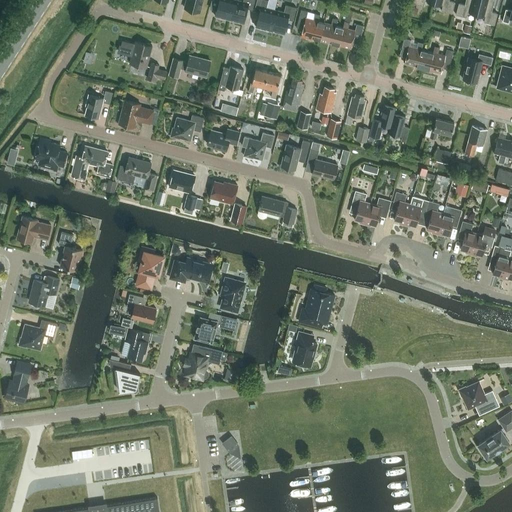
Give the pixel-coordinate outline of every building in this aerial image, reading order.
[(186,0),(185,8),(199,11),(202,0),(186,0)] [(217,0),(219,0),(215,15),(229,19),(234,0),(217,0)] [(247,8),(252,9),(254,0),(243,0),(243,1),(240,0),(234,0),(229,19),(243,23),(247,8)] [(266,7),(267,0),(256,0),(254,10),(259,11),(255,26),(269,30),(275,9),(266,7)] [(434,0),(434,3),(442,5),(441,10),(452,13),(455,1),(449,0),(434,0)] [(476,14),(480,0),(465,0),(465,4),(459,3),(456,15),(467,17),(468,12),(476,14)] [(480,0),(476,14),(485,16),(484,22),(495,24),(498,13),(492,11),(494,0),(480,0)] [(296,7),(285,4),(284,11),(275,9),(269,30),(283,33),(287,18),(293,20),(296,7)] [(511,17),(511,7),(511,10),(505,9),(502,21),(509,23),(510,17),(511,17)] [(302,9),(297,26),(303,28),(301,35),(313,39),(314,37),(321,39),(325,22),(319,20),(320,14),(315,12),(314,19),(307,17),(308,10),(302,9)] [(325,22),(321,39),(332,42),(335,34),(341,36),(343,26),(337,25),(338,18),(333,17),(332,23),(325,22)] [(335,34),(332,42),(350,47),(351,41),(359,43),(364,25),(357,23),(355,30),(348,28),(350,21),(345,20),(343,26),(341,36),(335,34)] [(465,24),(463,32),(470,33),(472,26),(465,24)] [(462,36),(459,45),(469,47),(471,38),(462,36)] [(405,38),(401,55),(407,57),(405,63),(423,67),(427,51),(422,49),(423,43),(418,42),(417,48),(410,46),(412,40),(405,38)] [(122,40),(119,52),(132,55),(130,63),(146,67),(152,45),(149,44),(150,43),(145,41),(144,43),(136,41),(135,44),(122,40)] [(427,51),(423,67),(440,72),(442,66),(448,68),(453,51),(446,49),(444,55),(438,53),(439,47),(434,46),(433,52),(427,51)] [(479,53),(477,58),(468,56),(462,78),(477,82),(482,62),(489,64),(491,56),(479,53)] [(206,76),(211,60),(189,54),(187,62),(182,60),(174,57),(169,74),(178,76),(180,67),(185,69),(185,70),(206,76)] [(164,79),(166,71),(158,69),(159,65),(151,63),(147,79),(154,81),(155,76),(164,79)] [(241,95),(242,90),(238,88),(243,69),(230,65),(227,78),(221,77),(218,88),(224,90),(225,86),(234,88),(233,92),(241,95)] [(511,68),(503,66),(497,87),(511,90),(511,68)] [(250,82),(248,91),(253,92),(255,84),(264,86),(267,71),(255,68),(251,83),(250,82)] [(267,71),(264,86),(272,88),(270,96),(275,98),(277,89),(276,89),(280,74),(267,71)] [(302,80),(296,78),(292,77),(290,85),(288,84),(283,100),(298,104),(304,83),(301,83),(302,80)] [(330,112),(336,92),(333,91),(334,88),(324,86),(322,93),(320,93),(316,108),(330,112)] [(109,103),(113,92),(106,90),(103,98),(88,94),(86,105),(87,105),(85,114),(99,117),(103,102),(109,103)] [(352,96),(347,114),(353,116),(357,117),(361,118),(366,100),(364,99),(364,96),(355,94),(355,97),(352,96)] [(125,99),(119,123),(134,127),(136,119),(150,123),(153,110),(139,106),(140,103),(125,99)] [(266,109),(264,115),(267,116),(266,120),(275,123),(276,118),(280,105),(267,102),(267,103),(266,109)] [(369,135),(379,138),(383,124),(390,127),(394,113),(396,107),(384,104),(380,120),(373,118),(369,135)] [(310,114),(300,112),(297,126),(307,129),(310,114)] [(406,140),(409,127),(403,125),(405,116),(394,113),(390,127),(389,133),(402,136),(401,139),(406,140)] [(200,131),(204,117),(192,114),(190,120),(177,117),(174,127),(173,127),(170,136),(179,138),(180,137),(190,140),(193,129),(200,131)] [(347,114),(345,123),(351,124),(353,116),(347,114)] [(322,116),(321,122),(323,123),(326,123),(328,124),(329,117),(322,116)] [(451,134),(454,122),(436,117),(433,129),(432,129),(430,137),(435,138),(437,130),(451,134)] [(340,120),(330,118),(326,135),(336,137),(340,120)] [(483,145),(487,129),(472,125),(465,153),(473,155),(476,143),(483,145)] [(368,129),(359,127),(356,140),(365,142),(368,129)] [(239,131),(227,128),(226,135),(211,131),(207,144),(220,147),(219,149),(226,150),(228,142),(235,144),(239,131)] [(277,137),(288,140),(289,134),(278,131),(277,137)] [(244,136),(242,145),(246,146),(244,155),(252,157),(253,156),(262,159),(265,146),(271,147),(274,135),(263,132),(260,140),(249,137),(244,136)] [(511,157),(511,139),(498,136),(494,153),(500,154),(498,162),(504,163),(506,156),(511,157)] [(40,137),(36,151),(43,153),(42,158),(55,161),(54,164),(58,165),(63,166),(67,152),(59,149),(60,144),(50,142),(51,140),(40,137)] [(295,169),(296,167),(299,153),(306,155),(309,141),(303,140),(301,148),(286,144),(281,165),(295,169)] [(109,176),(112,164),(104,162),(107,151),(85,145),(82,156),(76,154),(71,175),(85,179),(89,162),(99,165),(97,173),(109,176)] [(17,163),(21,148),(14,146),(10,161),(17,163)] [(334,179),(337,164),(316,159),(318,149),(311,147),(307,161),(315,163),(312,173),(334,179)] [(343,161),(350,163),(353,149),(346,148),(343,161)] [(427,157),(425,162),(447,168),(452,151),(444,149),(441,160),(435,159),(434,158),(427,157)] [(153,189),(157,175),(148,173),(151,162),(129,156),(126,166),(125,172),(135,174),(146,177),(144,187),(153,189)] [(470,165),(459,162),(458,169),(468,172),(470,165)] [(120,164),(117,178),(122,179),(122,180),(132,183),(133,181),(135,174),(125,172),(126,166),(120,164)] [(421,167),(419,175),(425,176),(426,172),(427,169),(421,167)] [(191,192),(195,175),(174,169),(170,185),(177,187),(176,188),(191,192)] [(396,171),(389,169),(387,177),(393,179),(396,171)] [(511,172),(499,169),(496,180),(511,184),(511,172)] [(117,181),(109,179),(106,189),(114,192),(117,181)] [(233,203),(237,185),(228,182),(228,184),(214,180),(210,197),(233,203)] [(473,180),(471,188),(479,190),(481,182),(473,180)] [(469,185),(459,182),(456,193),(465,196),(469,185)] [(508,190),(491,184),(489,190),(495,192),(495,193),(506,196),(508,190)] [(365,224),(370,203),(364,201),(367,193),(355,190),(350,208),(357,209),(354,219),(359,221),(359,222),(365,224)] [(404,224),(410,203),(404,202),(407,194),(396,191),(391,208),(397,210),(394,220),(399,221),(399,223),(404,224)] [(197,197),(187,194),(184,206),(194,208),(197,197)] [(266,217),(268,212),(284,216),(283,220),(284,220),(283,224),(293,226),(297,209),(286,206),(287,202),(262,195),(257,213),(257,215),(258,217),(260,218),(262,219),(264,218),(266,217)] [(424,217),(429,200),(413,196),(410,203),(404,224),(410,226),(411,224),(416,226),(418,216),(424,217)] [(379,215),(386,217),(391,200),(379,197),(377,204),(370,203),(365,224),(370,225),(371,224),(376,225),(379,215)] [(437,233),(443,213),(437,211),(439,203),(429,200),(424,217),(430,219),(427,229),(432,230),(431,232),(437,233)] [(234,202),(230,219),(238,221),(242,204),(234,202)] [(443,234),(448,235),(451,225),(457,227),(462,210),(451,207),(449,214),(443,213),(437,233),(443,235),(443,234)] [(17,238),(32,242),(34,235),(47,239),(51,224),(37,221),(38,219),(22,215),(17,238)] [(494,217),(491,226),(499,228),(502,219),(494,217)] [(471,254),(477,233),(471,231),(473,223),(463,220),(458,238),(463,239),(461,249),(465,251),(465,252),(471,254)] [(483,250),(489,251),(495,230),(485,227),(483,235),(477,233),(471,254),(477,255),(477,254),(482,255),(483,250)] [(60,265),(77,270),(82,249),(70,246),(73,234),(62,231),(59,244),(65,245),(60,265)] [(505,248),(506,244),(500,242),(499,246),(495,245),(490,262),(495,264),(493,274),(497,275),(497,276),(503,278),(509,257),(511,250),(505,248)] [(153,278),(151,278),(153,273),(158,274),(163,256),(153,253),(154,250),(142,247),(139,259),(142,260),(140,269),(142,270),(140,275),(139,274),(137,284),(151,288),(153,278)] [(511,250),(509,257),(503,278),(509,280),(509,278),(511,279),(511,250)] [(208,281),(212,267),(213,264),(198,260),(187,258),(186,262),(175,259),(170,277),(185,281),(186,276),(194,278),(194,277),(208,281)] [(44,282),(35,279),(29,301),(31,301),(31,303),(32,305),(37,306),(39,305),(39,304),(45,305),(47,297),(48,296),(49,292),(55,293),(59,278),(47,275),(46,280),(44,282)] [(81,278),(73,276),(71,287),(79,288),(81,278)] [(237,311),(245,283),(226,278),(223,288),(226,289),(221,306),(237,311)] [(302,307),(299,321),(321,327),(325,313),(323,313),(323,310),(330,311),(334,294),(325,292),(326,287),(315,284),(314,289),(311,288),(307,305),(308,306),(307,309),(302,307)] [(143,296),(130,293),(126,306),(134,308),(131,316),(152,322),(154,315),(156,316),(157,310),(156,309),(156,308),(141,304),(143,296)] [(194,338),(212,342),(216,324),(234,329),(236,319),(222,315),(220,322),(217,321),(217,320),(200,316),(194,338)] [(53,337),(57,323),(41,319),(39,327),(25,323),(21,336),(18,345),(26,346),(40,349),(44,335),(53,337)] [(111,324),(109,331),(125,335),(127,328),(111,324)] [(143,331),(128,327),(125,341),(131,342),(127,356),(142,360),(145,348),(146,348),(148,341),(141,339),(143,331)] [(312,334),(299,331),(297,338),(299,339),(294,361),(309,365),(313,352),(314,353),(317,343),(310,341),(312,334)] [(202,379),(203,377),(205,377),(207,376),(208,374),(208,372),(207,370),(205,370),(208,357),(213,358),(212,361),(219,363),(222,351),(205,346),(202,355),(191,352),(187,365),(186,365),(184,375),(192,377),(192,376),(202,379)] [(120,391),(136,389),(140,373),(128,370),(130,363),(111,358),(112,366),(117,367),(120,391)] [(28,377),(31,364),(17,361),(14,374),(15,374),(13,380),(10,380),(5,397),(16,400),(16,402),(21,401),(24,402),(29,384),(26,384),(28,377)] [(279,365),(277,371),(290,375),(292,368),(279,365)] [(227,367),(224,379),(233,381),(236,370),(227,367)] [(484,393),(479,381),(466,387),(466,386),(458,389),(462,396),(463,396),(468,408),(480,403),(484,412),(500,405),(492,389),(484,393)] [(511,391),(503,395),(506,403),(511,400),(511,391)] [(478,444),(487,457),(509,442),(503,432),(506,430),(511,426),(511,411),(499,419),(504,427),(501,429),(478,444)] [(237,442),(232,436),(223,443),(228,450),(229,449),(232,452),(239,455),(240,455),(239,447),(236,443),(237,442)] [(72,451),(71,451),(72,457),(73,460),(92,457),(92,456),(91,449),(72,451)] [(107,510),(90,511),(88,511),(88,506),(44,511),(158,511),(157,496),(106,503),(107,510)]
